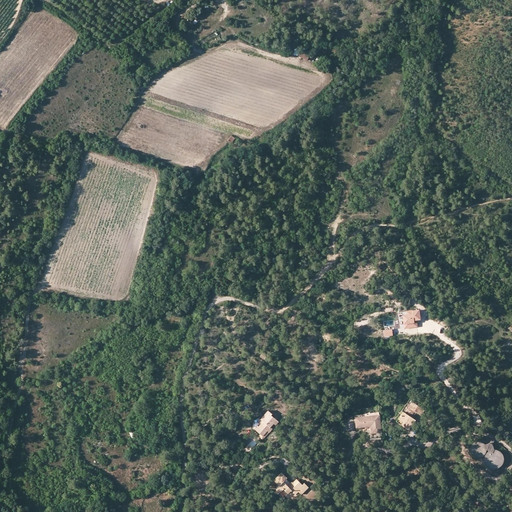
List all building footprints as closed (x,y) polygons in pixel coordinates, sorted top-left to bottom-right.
[(306,59),(309,53),(300,49),(297,55),(306,59)] [(418,308),(406,310),(406,313),(402,313),(404,328),(416,327),(415,317),(419,317),(418,308)] [(356,327),(368,323),(366,319),(355,322),(356,327)] [(401,409),(403,410),(405,412),(412,400),(419,404),(420,402),(410,395),(401,409)] [(414,409),(417,411),(421,413),(425,408),(419,404),(412,400),(405,412),(403,410),(396,420),(410,429),(416,418),(413,416),(410,415),(414,409)] [(266,430),(268,431),(271,428),(269,426),(272,423),(274,425),(277,421),(271,415),(272,414),(267,409),(265,412),(262,415),(260,418),(262,420),(260,422),(257,425),(256,425),(253,428),(254,429),(258,433),(260,435),(266,430)] [(356,427),(370,425),(371,433),(380,432),(378,414),(355,416),(356,427)] [(261,439),(268,431),(266,430),(260,435),(258,433),(257,435),(261,439)] [(486,451),(486,450),(488,450),(488,451),(487,452),(486,453),(485,455),(485,457),(485,459),(485,461),(486,463),(487,465),(489,467),(492,468),(494,468),(496,468),(499,467),(501,466),(502,465),(503,463),(503,461),(503,459),(503,457),(503,455),(502,453),(500,451),(498,449),(496,449),(494,449),(493,445),(493,443),(493,441),(494,440),(491,438),(490,441),(489,442),(484,444),(483,442),(481,441),(479,441),(477,441),(476,441),(475,441),(473,443),(472,445),(471,446),(471,447),(471,449),(471,450),(471,452),(472,453),(473,455),(476,456),(478,457),(480,457),(482,456),(484,454),(485,453),(486,452),(486,451)] [(289,493),(287,495),(287,496),(289,497),(290,498),(292,499),(293,499),(295,498),(297,497),(298,495),(298,494),(297,493),(299,491),(302,494),(309,486),(304,481),(302,483),(299,481),(294,486),(291,484),(289,486),(283,482),(286,479),(287,478),(281,472),(273,481),(277,484),(276,486),(277,487),(275,488),(275,491),(277,493),(278,494),(282,491),(284,488),(289,493)] [(289,481),(286,479),(283,482),(289,486),(291,484),(294,486),(299,481),(296,478),(293,481),(289,481)]
